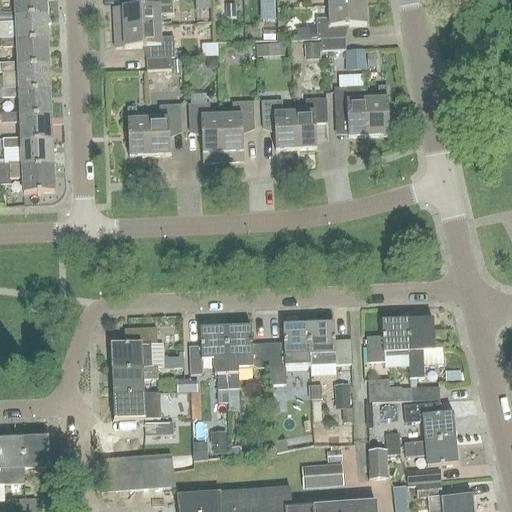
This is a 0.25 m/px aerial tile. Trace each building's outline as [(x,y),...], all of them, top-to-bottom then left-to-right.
[(14,0),(15,15),(15,21),(47,19),(45,0),(14,0)] [(146,0),(147,9),(172,8),(171,0),(146,0)] [(257,0),(258,19),(273,19),(273,0),(257,0)] [(328,0),(328,9),(365,8),(364,0),(328,0)] [(235,7),(225,7),(226,20),(235,20),(235,7)] [(114,31),(160,29),(159,17),(172,17),(172,8),(147,9),(113,10),(114,31)] [(317,42),(320,42),(341,41),(341,29),(366,28),(365,8),(328,9),(329,21),(316,21),(316,29),(317,41),(317,42)] [(0,25),(15,25),(16,40),(16,46),(48,44),(47,19),(15,21),(15,15),(0,15),(0,25)] [(149,62),(171,61),(174,61),(173,40),(160,40),(160,29),(114,31),(115,51),(149,50),(149,62)] [(316,29),(308,30),(308,41),(317,41),(316,29)] [(0,50),(16,50),(17,65),(17,71),(49,70),(48,44),(16,46),(16,40),(0,40),(0,50)] [(345,41),(341,41),(320,42),(321,54),(346,53),(345,41)] [(320,62),(319,45),(304,46),(305,63),(320,62)] [(268,47),(255,48),(256,60),(268,60),(268,47)] [(366,72),(365,52),(344,54),(345,74),(366,72)] [(376,56),(367,57),(367,69),(376,69),(376,56)] [(217,71),(216,60),(205,60),(206,72),(217,71)] [(171,61),(149,62),(146,62),(146,74),(171,73),(171,61)] [(181,63),(171,63),(172,76),(181,76),(181,63)] [(0,75),(17,75),(18,90),(18,96),(50,95),(49,70),(17,71),(17,65),(0,65),(0,75)] [(367,103),(368,140),(389,139),(387,89),(377,89),(378,103),(367,103)] [(19,100),(19,116),(19,121),(51,120),(50,95),(18,96),(18,90),(0,91),(1,101),(19,100)] [(368,140),(367,103),(366,90),(334,91),(335,116),(347,116),(348,141),(368,140)] [(305,116),(294,116),(295,153),(316,152),(315,127),(327,126),(326,102),(305,103),(305,116)] [(295,153),(294,116),(282,117),(282,104),(261,104),(262,129),(274,129),(275,154),(295,153)] [(221,119),(223,165),(243,164),(242,130),(254,130),(253,105),(232,106),(232,119),(221,119)] [(223,165),(221,119),(209,120),(209,107),(188,108),(189,132),(201,132),(202,166),(223,165)] [(159,122),(148,122),(149,159),(170,158),(169,133),(181,133),(180,108),(158,109),(159,122)] [(149,159),(148,122),(136,123),(136,110),(126,110),(129,160),(149,159)] [(20,125),(20,141),(20,146),(52,144),(51,120),(19,121),(19,116),(1,116),(2,126),(20,125)] [(21,151),(21,166),(22,171),(53,170),(52,144),(20,146),(20,141),(2,142),(3,151),(21,151)] [(22,171),(21,166),(0,167),(0,187),(10,187),(10,182),(22,182),(23,197),(54,195),(53,170),(22,171)] [(408,356),(408,368),(409,381),(423,381),(421,355),(434,354),(433,323),(406,324),(408,356)] [(408,356),(406,324),(381,325),(382,340),(383,357),(384,357),(408,356)] [(308,328),(309,359),(310,369),(335,368),(334,344),(334,327),(308,328)] [(310,369),(309,359),(308,328),(283,329),(283,346),(284,370),(285,370),(310,369)] [(251,330),(225,331),(228,393),(239,393),(238,372),(252,372),(251,348),(251,330)] [(124,332),(124,347),(151,346),(151,347),(157,347),(156,331),(124,332)] [(201,365),(213,364),(214,378),(217,378),(217,394),(228,393),(225,331),(200,333),(200,350),(201,365)] [(383,357),(382,340),(366,341),(367,366),(384,365),(384,357),(383,357)] [(350,343),(334,344),(335,368),(352,367),(350,343)] [(152,371),(151,347),(151,346),(124,347),(110,348),(112,374),(152,372),(152,371)] [(267,347),(268,371),(270,388),(285,387),(285,370),(284,370),(283,346),(267,347)] [(252,372),(268,371),(267,347),(251,348),(252,372)] [(202,378),(201,365),(200,350),(188,350),(190,378),(202,378)] [(183,360),(173,360),(160,361),(160,371),(184,370),(183,360)] [(144,397),(143,383),(158,382),(158,370),(152,371),(152,372),(112,374),(113,398),(144,397)] [(445,374),(445,383),(460,383),(460,373),(445,374)] [(190,382),(177,382),(178,396),(198,395),(198,383),(190,383),(190,382)] [(335,412),(341,411),(349,411),(347,387),(334,387),(335,412)] [(369,407),(411,405),(410,391),(382,393),(381,387),(368,388),(369,407)] [(320,389),(308,389),(308,402),(321,402),(320,389)] [(439,390),(410,391),(411,405),(440,404),(439,390)] [(229,412),(228,393),(217,394),(218,412),(229,412)] [(239,393),(228,393),(229,412),(240,411),(239,393)] [(145,422),(144,397),(113,398),(114,424),(145,422)] [(422,420),(440,418),(439,407),(403,410),(405,427),(422,425),(422,420)] [(422,420),(422,425),(424,445),(455,443),(453,417),(440,418),(422,420)] [(172,425),(144,426),(144,440),(173,438),(172,425)] [(226,457),(226,435),(210,436),(210,448),(213,448),(213,457),(226,457)] [(386,448),(399,447),(399,437),(385,438),(386,448)] [(48,441),(22,442),(24,473),(49,472),(49,458),(48,441)] [(0,487),(4,488),(24,487),(24,473),(22,442),(0,442),(0,487)] [(287,454),(285,442),(272,445),(275,456),(287,454)] [(455,443),(424,445),(404,447),(405,461),(425,460),(426,471),(457,468),(455,443)] [(399,447),(386,448),(387,459),(400,458),(399,447)] [(327,465),(342,464),(341,452),(326,453),(327,465)] [(369,483),(388,483),(386,454),(368,454),(369,483)] [(49,458),(49,472),(49,485),(62,485),(61,457),(49,458)] [(101,497),(175,492),(173,458),(98,463),(101,497)] [(341,468),(301,471),(303,491),(343,488),(341,468)] [(440,486),(440,485),(439,471),(406,474),(407,488),(416,488),(440,486)] [(440,486),(416,488),(417,501),(441,499),(440,486)] [(376,511),(376,505),(291,511),(290,490),(177,499),(178,511),(376,511)] [(472,511),(472,499),(441,502),(441,511),(472,511)] [(36,511),(36,500),(25,501),(25,511),(36,511)] [(25,511),(25,501),(14,501),(14,511),(25,511)]
